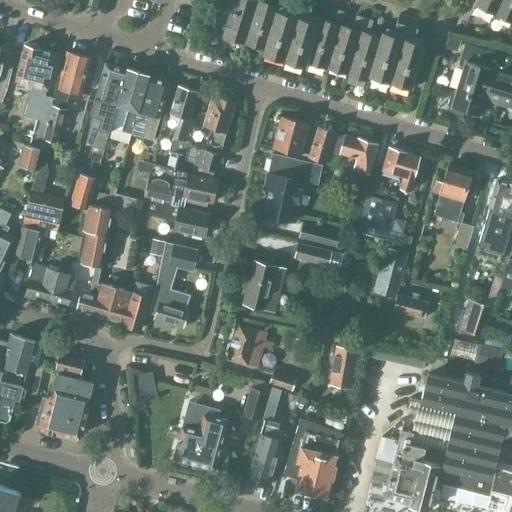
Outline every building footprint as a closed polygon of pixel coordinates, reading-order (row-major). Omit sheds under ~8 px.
[(223,37),(249,45),(262,1),(258,0),(218,0),(210,26),(225,30),(223,37)] [(263,55),(288,62),(303,13),(310,15),(314,0),(291,0),(289,9),(262,1),(249,45),(265,50),(263,55)] [(476,0),(475,4),(495,13),(501,0),(476,0)] [(511,21),(511,0),(501,0),(495,13),(511,21)] [(333,18),(342,21),(345,12),(336,10),(333,18)] [(307,62),(330,69),(343,25),(310,15),(303,13),(288,62),(306,68),(307,62)] [(400,15),(397,24),(394,34),(415,40),(421,21),(400,15)] [(369,81),(371,76),(383,38),(380,37),(369,34),(373,21),(357,16),(354,25),(362,27),(361,31),(343,25),(330,69),(369,81)] [(383,38),(371,76),(412,89),(425,45),(382,31),(380,37),(383,38)] [(445,47),(457,51),(460,39),(449,36),(445,47)] [(459,63),(462,68),(455,91),(451,93),(448,105),(451,111),(462,114),(468,111),(480,115),(485,99),(511,108),(511,104),(511,73),(508,72),(511,58),(511,55),(465,42),(459,63)] [(15,82),(32,86),(24,116),(36,119),(31,137),(42,140),(53,106),(51,105),(53,98),(45,96),(47,90),(56,54),(42,50),(38,45),(32,44),(27,46),(24,46),(15,82)] [(58,88),(53,106),(42,140),(43,140),(41,149),(48,151),(49,145),(57,147),(58,144),(59,144),(68,109),(63,108),(64,102),(66,102),(68,91),(81,94),(91,58),(68,53),(58,89),(58,88)] [(101,118),(98,130),(93,146),(104,149),(109,133),(111,128),(110,127),(127,69),(106,64),(91,116),(101,118)] [(149,76),(127,69),(110,127),(111,128),(131,134),(149,76)] [(170,83),(149,76),(131,134),(153,141),(170,83)] [(169,153),(171,153),(167,168),(181,172),(184,161),(185,156),(189,142),(195,122),(190,120),(197,93),(178,86),(170,115),(171,115),(169,120),(178,122),(169,153)] [(211,129),(206,143),(222,148),(234,103),(218,98),(212,97),(204,127),(211,129)] [(272,149),(301,157),(310,124),(280,116),(272,149)] [(309,159),(326,164),(332,143),(335,132),(319,127),(309,159)] [(345,135),(342,147),(332,143),(326,164),(337,167),(341,154),(356,158),(352,170),(369,175),(378,144),(345,135)] [(0,167),(3,169),(16,151),(13,148),(0,138),(0,167)] [(14,143),(13,148),(16,151),(22,152),(24,145),(14,143)] [(39,159),(41,149),(29,146),(24,145),(22,152),(18,166),(36,170),(39,159)] [(198,148),(194,164),(184,161),(181,172),(186,173),(186,174),(212,180),(214,172),(215,172),(220,155),(198,148)] [(400,189),(410,192),(420,157),(390,148),(383,171),(403,177),(400,189)] [(41,149),(39,159),(46,161),(49,151),(48,151),(41,149)] [(268,173),(299,180),(318,185),(322,164),(272,154),(268,173)] [(140,160),(137,176),(148,178),(151,163),(140,160)] [(144,198),(163,202),(172,204),(175,194),(181,196),(181,197),(212,204),(217,181),(212,180),(186,174),(186,173),(181,172),(167,168),(152,164),(144,198)] [(434,215),(460,223),(461,224),(464,214),(460,213),(464,203),(473,172),(449,165),(443,183),(435,181),(431,192),(439,195),(434,215)] [(352,173),(347,190),(355,192),(356,191),(360,173),(352,171),(352,173)] [(299,180),(268,173),(260,213),(291,220),(299,180)] [(356,191),(374,196),(379,179),(360,173),(356,191)] [(70,204),(87,208),(88,203),(89,203),(93,192),(96,179),(79,174),(70,204)] [(511,183),(497,180),(475,255),(499,262),(500,262),(501,261),(504,250),(511,252),(511,250),(511,183)] [(31,191),(22,225),(46,230),(57,232),(65,198),(31,191)] [(114,197),(93,192),(89,203),(110,208),(114,197)] [(115,198),(114,197),(110,208),(114,209),(139,215),(139,213),(142,201),(116,194),(115,198)] [(381,228),(401,234),(389,231),(393,218),(396,206),(396,203),(366,196),(359,222),(381,228)] [(143,201),(142,201),(139,213),(175,222),(173,230),(205,237),(210,214),(178,207),(178,208),(172,206),(172,204),(163,202),(144,198),(143,201)] [(88,203),(87,208),(82,231),(86,231),(80,263),(103,268),(114,209),(110,208),(89,203),(88,203)] [(393,218),(389,231),(401,234),(403,234),(407,221),(393,218)] [(0,227),(0,274),(14,243),(4,238),(10,227),(9,227),(9,226),(2,223),(0,227)] [(473,227),(461,224),(460,223),(453,245),(466,249),(473,227)] [(302,239),(321,243),(342,248),(345,234),(324,229),(303,224),(299,239),(302,239)] [(15,255),(17,255),(15,263),(27,266),(29,257),(38,260),(38,259),(41,260),(45,247),(41,246),(44,237),(46,230),(22,225),(15,255)] [(46,230),(44,237),(56,239),(57,232),(46,230)] [(413,238),(403,235),(401,243),(411,246),(413,238)] [(165,242),(153,239),(150,253),(162,256),(165,242)] [(193,272),(198,249),(165,242),(156,286),(149,313),(156,315),(154,319),(183,328),(188,310),(186,310),(186,309),(190,295),(171,289),(174,279),(177,268),(193,272)] [(294,258),(340,270),(343,254),(298,243),(294,258)] [(389,247),(386,256),(377,290),(395,295),(404,261),(407,252),(389,247)] [(511,260),(508,259),(498,293),(510,296),(511,289),(511,260)] [(244,304),(275,313),(286,268),(255,261),(244,304)] [(76,276),(55,270),(35,264),(26,296),(67,308),(76,276)] [(76,310),(124,325),(132,290),(132,292),(85,279),(82,290),(76,310)] [(132,290),(124,325),(140,330),(149,296),(152,286),(136,282),(133,291),(132,290)] [(392,311),(390,320),(418,327),(420,318),(420,317),(425,318),(430,320),(434,305),(429,303),(424,302),(417,300),(419,295),(412,293),(411,298),(397,294),(392,311)] [(467,310),(461,330),(484,337),(495,309),(475,301),(471,312),(467,310)] [(511,321),(497,317),(494,326),(510,331),(511,323),(511,321)] [(227,360),(258,369),(264,349),(272,351),(274,343),(266,341),(268,332),(237,324),(227,360)] [(0,340),(0,365),(30,373),(39,342),(11,334),(8,342),(0,340)] [(361,350),(363,341),(355,339),(353,348),(361,350)] [(454,339),(450,356),(473,362),(477,344),(454,339)] [(476,355),(474,366),(498,371),(501,361),(503,350),(501,349),(484,345),(479,344),(476,355)] [(336,345),(329,385),(351,389),(358,349),(336,345)] [(57,374),(77,379),(92,384),(93,382),(91,382),(94,367),(93,366),(91,363),(60,355),(54,373),(57,374)] [(0,419),(6,421),(10,419),(16,397),(20,398),(20,397),(24,398),(26,388),(23,387),(23,386),(26,373),(30,374),(30,373),(0,365),(0,419)] [(502,435),(511,432),(511,374),(511,375),(507,390),(479,383),(480,374),(464,370),(462,380),(429,373),(422,400),(411,397),(409,406),(418,408),(412,433),(402,430),(394,464),(376,459),(373,471),(391,475),(386,496),(410,504),(414,509),(422,511),(426,508),(428,508),(435,482),(490,496),(491,494),(497,473),(493,472),(495,462),(502,435)] [(269,384),(292,392),(296,378),(273,371),(269,384)] [(156,399),(152,372),(132,375),(136,402),(156,399)] [(42,397),(36,423),(35,424),(42,426),(41,431),(64,436),(77,379),(57,374),(51,397),(50,397),(49,399),(42,397)] [(87,406),(92,384),(77,379),(64,436),(75,439),(82,435),(89,407),(87,406)] [(242,415),(238,432),(254,436),(258,420),(260,420),(267,393),(252,388),(251,388),(242,415)] [(272,389),(269,397),(279,400),(281,391),(272,389)] [(174,458),(215,469),(216,467),(224,469),(228,455),(219,453),(219,452),(226,425),(227,421),(217,418),(217,417),(219,409),(189,401),(185,417),(183,424),(174,458)] [(339,402),(337,413),(347,415),(349,404),(339,402)] [(263,419),(265,420),(246,481),(270,488),(286,434),(277,431),(280,423),(273,421),(275,412),(266,410),(263,419)] [(300,418),(283,475),(297,478),(295,490),(328,498),(338,456),(343,433),(300,418)] [(493,472),(497,473),(491,494),(507,499),(503,511),(511,511),(511,467),(495,462),(493,472)] [(0,511),(15,511),(21,493),(0,487),(0,511)]
